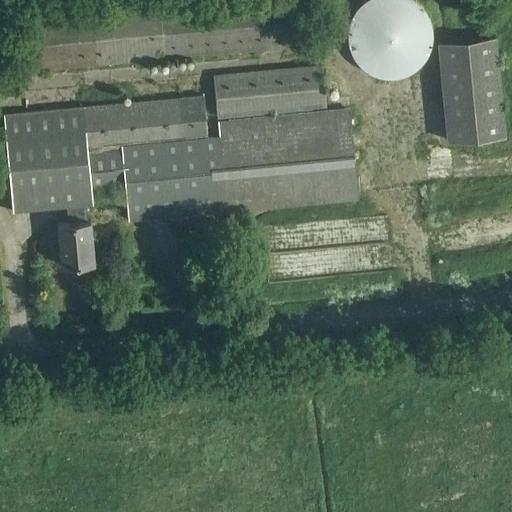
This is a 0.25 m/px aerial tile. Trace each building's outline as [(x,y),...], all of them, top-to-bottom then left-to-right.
[(33,71),(306,46),(301,0),(179,0),(28,14),(33,71)] [(348,30),(347,35),(348,40),(349,45),(350,50),(352,55),(355,59),(358,63),(362,67),(366,70),(370,73),(375,75),(380,76),(385,77),(390,77),(395,77),(400,76),(405,75),(410,73),(414,70),(418,67),(422,63),(425,59),(428,55),(430,50),(431,45),(432,40),(433,35),(432,30),(431,25),(430,20),(428,15),(425,11),(422,7),(418,3),(414,0),(365,0),(362,3),(358,7),(355,11),(352,15),(350,20),(349,25),(348,30)] [(447,140),(506,135),(497,35),(437,41),(447,140)] [(326,110),(322,64),(214,74),(219,133),(207,134),(203,94),(4,113),(14,212),(67,207),(69,222),(58,224),(62,266),(96,263),(92,219),(88,219),(87,205),(96,205),(94,189),(126,186),(129,221),(358,200),(349,108),(326,110)] [(334,206),(334,217),(353,218),(354,207),(334,206)] [(511,214),(434,227),(439,256),(511,244),(511,214)] [(365,269),(363,256),(322,262),(324,275),(365,269)] [(292,276),(307,274),(306,261),(290,263),(292,276)] [(235,275),(237,264),(228,263),(226,273),(235,275)]
